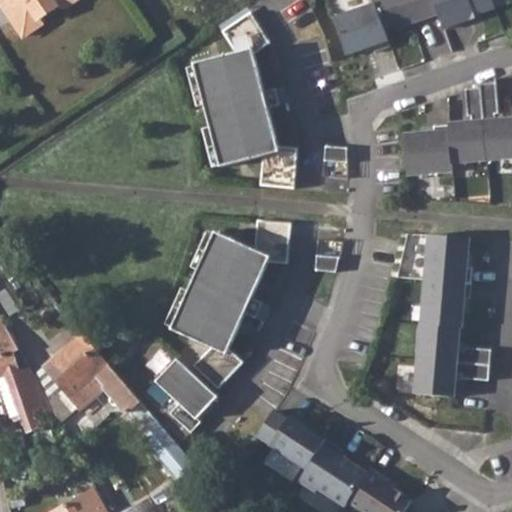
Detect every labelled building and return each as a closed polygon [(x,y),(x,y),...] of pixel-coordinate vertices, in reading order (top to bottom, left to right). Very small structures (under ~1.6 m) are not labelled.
[(0,0),(5,7),(9,5),(15,15),(12,17),(23,33),(42,20),(40,16),(57,5),(63,6),(72,0),(0,0)] [(373,0),(375,3),(384,29),(398,25),(397,23),(404,20),(405,22),(406,26),(438,14),(433,0),(373,0)] [(433,0),(438,14),(443,28),(469,19),(471,16),(495,8),(498,1),(497,0),(433,0)] [(335,17),(348,55),(372,47),(374,52),(390,47),(384,29),(375,3),(335,17)] [(262,186),(296,189),(299,148),(279,146),(270,108),(289,103),(285,87),(266,92),(256,53),(272,43),(252,12),(224,31),(238,52),(196,64),(223,167),(265,156),(262,186)] [(496,83),(481,84),(481,88),(487,160),(511,157),(511,119),(496,120),(495,114),(499,114),(496,83)] [(472,123),(449,124),(449,125),(452,163),(487,160),(481,88),(466,89),(468,116),(472,116),(472,123)] [(434,133),(405,135),(408,175),(453,171),(452,163),(449,125),(434,126),(434,133)] [(326,145),(324,160),(348,163),(348,148),(326,145)] [(324,160),(323,176),(348,178),(348,163),(324,160)] [(195,366),(220,389),(245,362),(231,350),(247,313),(265,321),(272,306),(254,298),(270,262),(289,264),(293,223),(259,220),(257,250),(217,232),(173,329),(213,347),(195,366)] [(431,235),(427,280),(472,283),(473,268),(468,267),(470,238),(431,235)] [(318,239),(317,255),(340,257),(344,241),(318,239)] [(316,270),(336,272),(340,257),(317,255),(316,270)] [(472,283),(427,280),(422,324),(460,328),(462,328),(465,298),(471,299),(472,283)] [(458,350),(460,328),(422,324),(419,359),(490,365),(491,350),(465,347),(465,351),(458,350)] [(28,365),(10,334),(0,336),(0,379),(11,415),(21,413),(28,431),(55,421),(34,380),(27,365),(28,365)] [(140,401),(84,336),(45,368),(78,406),(103,387),(126,412),(140,401)] [(171,413),(192,432),(202,422),(199,419),(219,397),(178,359),(157,382),(181,403),(171,413)] [(489,380),(490,365),(419,359),(416,393),(454,397),(456,374),(463,374),(462,378),(489,380)] [(307,470),(327,439),(291,416),(289,419),(275,410),(257,437),(307,470)] [(344,450),(327,439),(307,470),(299,481),(316,492),(319,489),(346,506),(348,503),(368,473),(341,455),(344,450)] [(196,468),(173,440),(157,454),(170,469),(178,478),(196,468)] [(102,484),(118,511),(160,511),(134,466),(102,484)] [(221,511),(196,468),(178,478),(197,511),(221,511)] [(386,478),(371,468),(368,473),(348,503),(362,511),(404,511),(413,500),(384,481),(386,478)] [(110,511),(97,488),(54,511),(110,511)]
